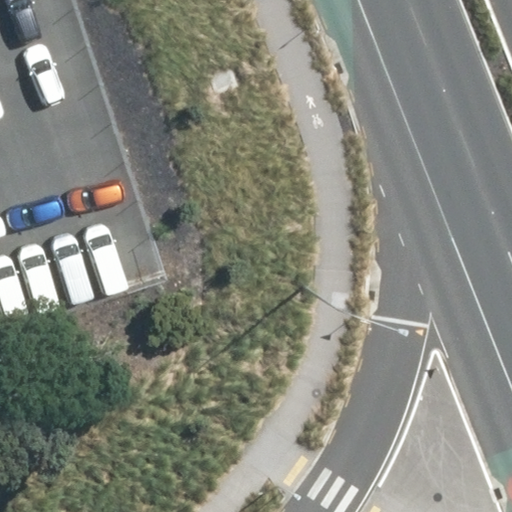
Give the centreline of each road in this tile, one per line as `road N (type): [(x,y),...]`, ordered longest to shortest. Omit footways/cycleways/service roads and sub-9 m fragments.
road 1 (primary): [(316,511),(369,424),(399,348),(451,144)]
road 2 (primary): [(451,144),(393,0)]
road 3 (primary): [(511,286),(451,144)]
